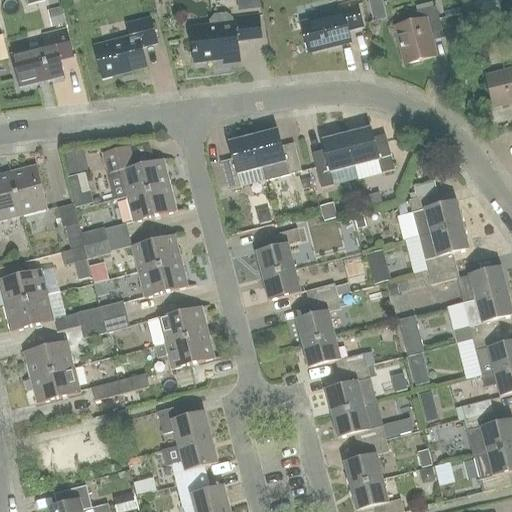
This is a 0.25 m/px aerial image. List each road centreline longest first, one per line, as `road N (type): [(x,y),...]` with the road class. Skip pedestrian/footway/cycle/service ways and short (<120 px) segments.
road 1 (residential): [(511,219),(447,136),(394,106),(318,97),(182,116)]
road 2 (residential): [(254,400),(182,116)]
road 3 (residential): [(182,116),(0,140)]
road 4 (residential): [(254,400),(284,403),(300,420),(322,511)]
